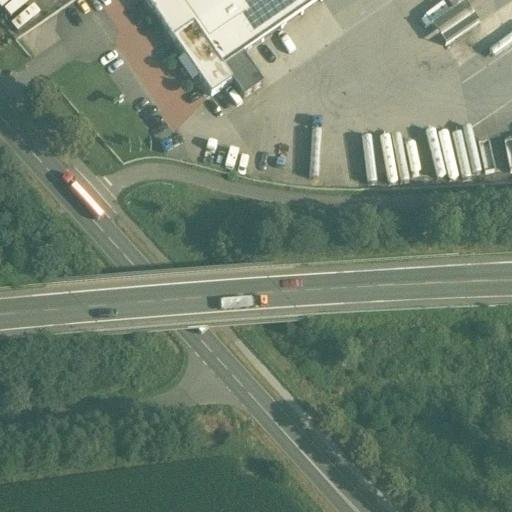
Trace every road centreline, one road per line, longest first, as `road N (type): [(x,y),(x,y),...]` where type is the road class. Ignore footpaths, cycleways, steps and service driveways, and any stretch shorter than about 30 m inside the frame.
road 1 (primary): [(511,287),(0,323)]
road 2 (unclassified): [(511,195),(295,198),(155,169),(77,205)]
road 3 (tertiary): [(244,389),(77,205)]
road 4 (unclassified): [(244,389),(0,422)]
road 5 (tertiary): [(356,511),(244,389)]
